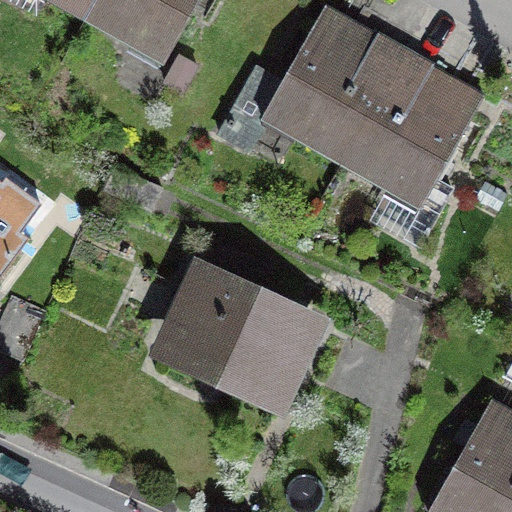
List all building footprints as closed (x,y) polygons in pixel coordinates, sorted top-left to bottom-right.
[(68,0),(89,11),(95,0),(68,0)] [(95,0),(89,11),(168,56),(199,0),(95,0)] [(346,156),(405,52),(356,24),(347,39),(316,22),(282,83),(257,69),(220,135),(247,150),(264,121),(265,121),(269,113),(346,156)] [(454,79),(405,52),(346,156),(425,200),(475,111),(445,94),(454,79)] [(114,166),(103,190),(150,212),(161,188),(114,166)] [(12,244),(41,205),(6,179),(2,184),(0,182),(0,276),(20,250),(12,244)] [(173,349),(273,395),(304,327),(204,281),(173,349)] [(47,311),(12,295),(0,319),(0,351),(23,362),(47,311)] [(511,511),(511,432),(483,416),(428,511),(511,511)]
